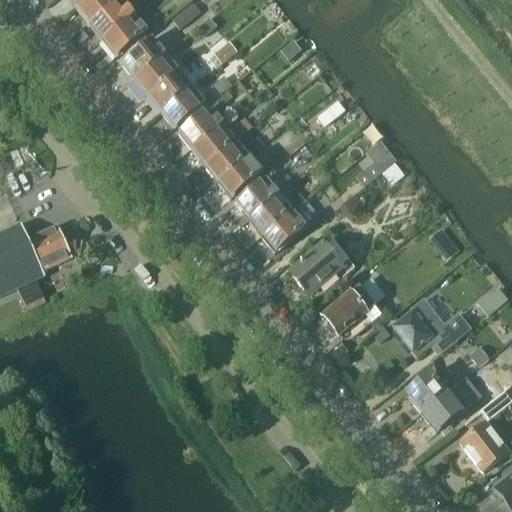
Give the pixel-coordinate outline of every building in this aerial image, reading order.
[(65,0),(76,13),(92,0),(65,0)] [(89,29),(113,9),(120,3),(117,0),(108,0),(107,1),(106,0),(92,0),(76,13),(89,29)] [(113,9),(89,29),(102,45),(133,19),(120,3),(113,9)] [(192,24),(183,13),(171,24),(179,34),(192,24)] [(133,19),(102,45),(115,61),(146,35),(133,19)] [(134,84),(165,58),(151,41),(120,67),(134,84)] [(301,54),(293,44),(280,55),(288,65),(301,54)] [(236,55),(229,46),(214,58),(221,67),(236,55)] [(148,101),(179,75),(165,58),(134,84),(148,101)] [(160,117),(192,91),(179,75),(148,101),(160,117)] [(173,133),(205,107),(192,91),(160,117),(173,133)] [(337,105),(329,111),(337,121),(345,114),(337,105)] [(191,154),(222,129),(216,122),(210,127),(202,117),(177,137),(191,154)] [(245,121),(233,131),(240,141),(253,130),(245,121)] [(204,170),(235,145),(222,129),(191,154),(204,170)] [(217,186),(248,161),(235,145),(204,170),(217,186)] [(396,165),(380,145),(365,157),(373,167),(355,181),(364,191),(396,165)] [(230,203),(261,178),(248,161),(217,186),(230,203)] [(288,178),(276,188),(283,196),(295,187),(288,178)] [(248,225),(273,205),(280,200),(273,192),(267,197),(259,188),(235,208),(248,225)] [(273,205),(248,225),(261,241),(286,221),(292,215),(300,209),(305,205),(299,197),(294,202),(286,208),(280,200),(273,205)] [(286,221),(261,241),(274,257),(305,232),(319,221),(305,205),(300,209),(292,215),(286,221)] [(0,300),(44,279),(42,275),(27,243),(20,228),(0,237),(0,300)] [(70,261),(56,230),(27,243),(42,275),(70,261)] [(355,272),(331,242),(289,275),(308,300),(332,281),(337,288),(355,272)] [(449,247),(439,254),(447,264),(457,256),(449,247)] [(338,338),(374,310),(359,291),(323,320),(330,329),(328,332),(332,337),(336,336),(338,338)] [(412,316),(392,332),(416,361),(430,351),(437,360),(456,345),(469,335),(457,319),(444,330),(431,341),(412,316)] [(429,377),(406,396),(414,406),(412,408),(420,418),(445,397),(429,378),(429,377)] [(487,425),(508,409),(511,406),(503,396),(479,414),(487,425)] [(460,417),(445,398),(445,397),(420,418),(428,427),(430,425),(438,435),(460,417)] [(482,476),(511,452),(511,447),(507,441),(499,447),(491,436),(491,435),(485,427),(477,434),(476,433),(459,446),(482,476)] [(509,511),(511,511),(511,478),(494,493),(509,511)]
